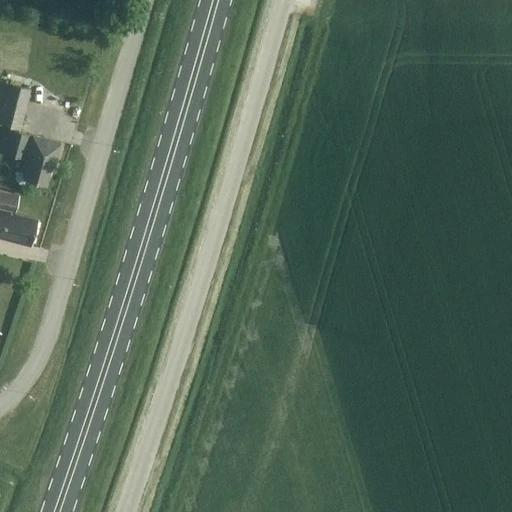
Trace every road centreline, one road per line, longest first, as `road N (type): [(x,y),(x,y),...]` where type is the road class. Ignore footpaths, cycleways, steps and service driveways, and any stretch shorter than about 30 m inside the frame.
road 1 (unclassified): [(124,511),(282,0)]
road 2 (trunk): [(58,511),(213,0)]
road 3 (unclassified): [(147,0),(40,358),(0,406)]
